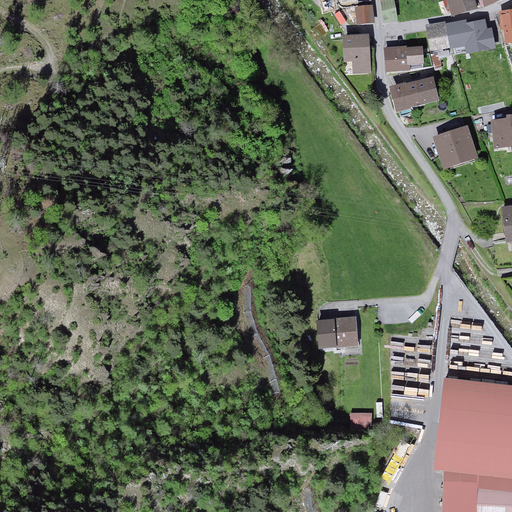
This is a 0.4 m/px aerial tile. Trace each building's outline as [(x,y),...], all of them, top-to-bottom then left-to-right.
[(471,0),(450,0),(446,1),(452,19),(475,12),(471,0)] [(370,9),(355,10),(356,28),(371,27),(370,9)] [(511,12),(498,14),(503,48),(511,46),(511,12)] [(491,22),(445,28),(449,52),(465,49),(466,56),(496,52),(491,22)] [(444,25),(425,28),(430,55),(449,52),(445,28),(444,25)] [(368,37),(341,39),(343,68),(352,67),(353,78),(371,76),(368,37)] [(421,48),(384,52),(386,76),(409,74),(409,69),(423,68),(421,48)] [(429,73),(390,81),(397,120),(413,119),(412,111),(437,104),(429,73)] [(511,122),(492,125),(496,152),(511,149),(511,122)] [(463,131),(434,141),(444,171),(473,161),(463,131)] [(511,211),(503,213),(506,241),(511,240),(511,211)] [(355,316),(316,319),(319,348),(358,345),(355,316)] [(511,392),(447,382),(433,470),(511,482),(511,392)] [(371,428),(371,412),(351,411),(351,427),(371,428)]
